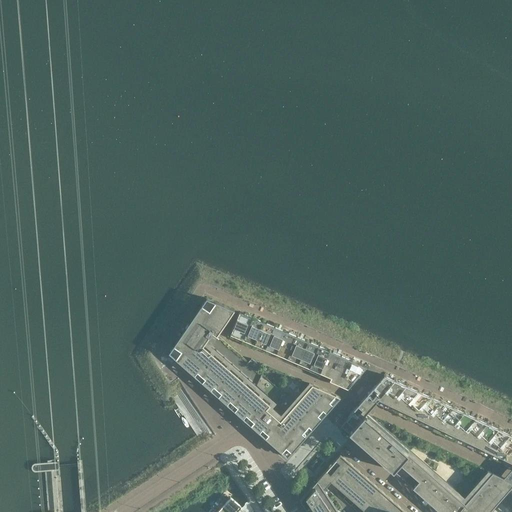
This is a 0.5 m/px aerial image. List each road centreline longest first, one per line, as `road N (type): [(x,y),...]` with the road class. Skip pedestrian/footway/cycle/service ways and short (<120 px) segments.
road 1 (residential): [(125,511),(238,436),(275,485)]
road 2 (residential): [(325,427),(423,511)]
